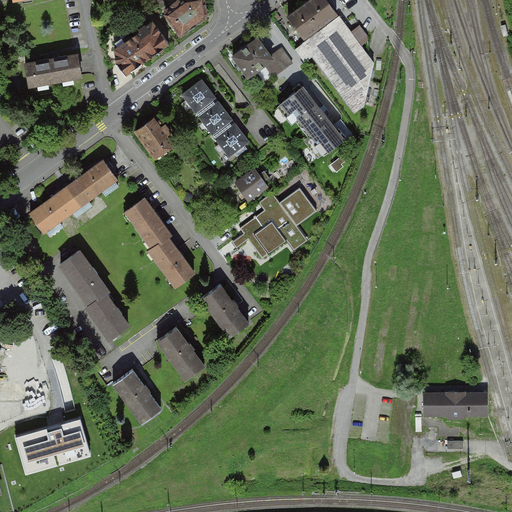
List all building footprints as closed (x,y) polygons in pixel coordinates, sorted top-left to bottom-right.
[(166,13),(181,34),(203,19),(206,13),(204,0),(184,0),(181,2),(178,0),(172,5),(174,7),(166,13)] [(327,0),(309,0),(288,15),(304,37),(337,14),(327,0)] [(374,63),(339,16),(303,43),(304,44),(296,49),(306,62),(313,56),(355,113),(365,106),(374,63)] [(163,48),(169,43),(161,32),(153,21),(146,26),(145,25),(139,30),(140,32),(132,38),(148,59),(153,55),(153,56),(163,48)] [(361,25),(354,31),(364,45),(372,39),(361,25)] [(142,63),(148,59),(132,38),(131,38),(126,32),(120,36),(122,38),(115,43),(118,47),(115,49),(118,65),(126,75),(142,63)] [(258,38),(233,56),(248,77),(272,59),(281,71),(292,63),(282,48),(271,56),(258,38)] [(30,85),(82,75),(78,55),(67,57),(67,56),(36,61),(36,62),(26,64),(30,85)] [(202,80),(183,94),(213,134),(229,122),(232,119),(219,102),(216,104),(214,102),(213,100),(215,97),(202,80)] [(319,108),(303,87),(296,92),(295,91),(289,96),(290,97),(282,103),(278,107),(292,124),(296,121),(325,157),(353,135),(343,121),(334,127),(327,118),(328,117),(320,107),(319,108)] [(152,120),(136,131),(155,157),(159,154),(163,158),(170,152),(167,148),(177,141),(165,124),(164,125),(161,121),(160,118),(157,116),(154,117),(152,120)] [(229,122),(213,134),(229,156),(249,141),(235,123),(232,126),(231,124),(229,122)] [(342,156),(337,160),(341,165),(346,161),(342,156)] [(103,159),(67,186),(81,205),(117,178),(103,159)] [(256,169),(237,183),(248,199),(267,185),(264,180),(268,176),(264,171),(259,174),(256,169)] [(67,186),(31,213),(44,232),(81,205),(67,186)] [(299,187),(280,201),(297,225),(316,211),(299,187)] [(249,239),(262,258),(287,241),(294,250),(308,240),(273,191),(259,201),(265,210),(257,216),(256,214),(254,216),(255,218),(240,228),(244,233),(232,241),(237,248),(249,239)] [(171,234),(144,198),(126,211),(153,247),(168,236),(171,234)] [(168,236),(153,247),(149,249),(175,284),(176,286),(195,272),(194,271),(168,236)] [(79,250),(61,264),(90,303),(105,292),(106,293),(109,290),(97,274),(98,273),(94,267),(92,268),(79,250)] [(233,300),(221,284),(202,298),(204,297),(232,334),(230,336),(249,323),(237,306),(238,305),(234,299),(233,300)] [(106,293),(105,292),(90,303),(87,305),(110,337),(128,324),(121,314),(122,313),(118,307),(117,308),(106,293)] [(176,326),(158,340),(158,341),(160,339),(188,377),(185,378),(186,379),(205,365),(193,349),(194,348),(190,342),(189,343),(176,326)] [(114,384),(116,382),(144,419),(142,421),(142,422),(161,408),(149,391),(150,391),(146,385),(145,385),(133,369),(114,383),(114,384)] [(487,414),(486,393),(464,393),(448,393),(426,393),(426,414),(447,414),(452,417),(460,417),(464,414),(487,414)] [(80,419),(15,437),(26,476),(91,457),(80,419)]
